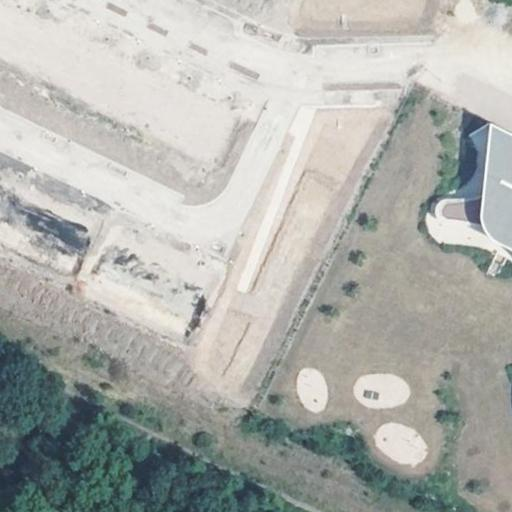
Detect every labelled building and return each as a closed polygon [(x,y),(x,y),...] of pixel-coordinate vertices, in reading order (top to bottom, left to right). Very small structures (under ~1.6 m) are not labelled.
[(0,58),(30,73),(49,33),(20,19),(22,16),(12,11),(11,15),(0,9),(0,58)] [(79,46),(65,40),(44,86),(85,105),(88,99),(210,156),(227,120),(105,64),(111,52),(82,39),(79,46)] [(511,133),(495,125),(487,196),(477,200),(466,202),(448,205),(445,209),(445,213),(447,217),(450,219),(486,225),(491,233),(497,239),(504,244),(511,247),(511,133)] [(85,226),(4,189),(0,198),(0,235),(67,266),(85,226)] [(144,312),(166,267),(145,256),(147,251),(125,240),(100,290),(144,312)] [(177,272),(166,267),(144,312),(181,329),(206,277),(180,265),(177,272)]
